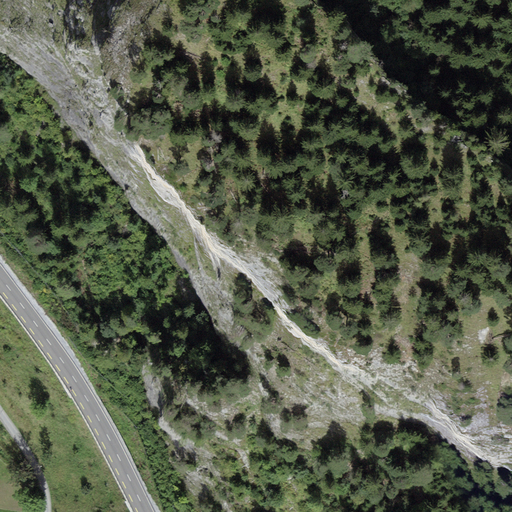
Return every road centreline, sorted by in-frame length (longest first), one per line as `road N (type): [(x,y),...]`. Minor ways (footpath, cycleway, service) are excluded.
road 1 (primary): [(511,219),(146,169),(0,120)]
road 2 (tertiary): [(0,278),(82,391),(145,511)]
